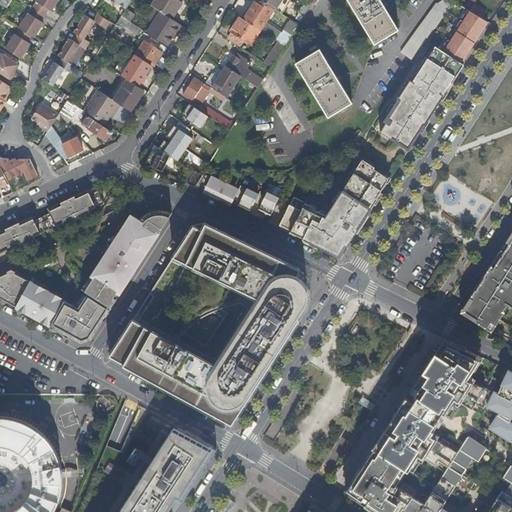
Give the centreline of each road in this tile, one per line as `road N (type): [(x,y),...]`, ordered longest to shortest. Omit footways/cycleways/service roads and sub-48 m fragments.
road 1 (residential): [(511,24),(348,279)]
road 2 (residential): [(439,323),(326,498)]
road 3 (residential): [(348,279),(244,448)]
road 4 (residential): [(189,202),(87,363)]
road 5 (residential): [(116,157),(224,0)]
road 6 (residential): [(87,363),(244,448)]
road 7 (residential): [(189,202),(348,279)]
road 8 (residential): [(511,211),(439,323)]
road 9 (residential): [(0,214),(116,157)]
